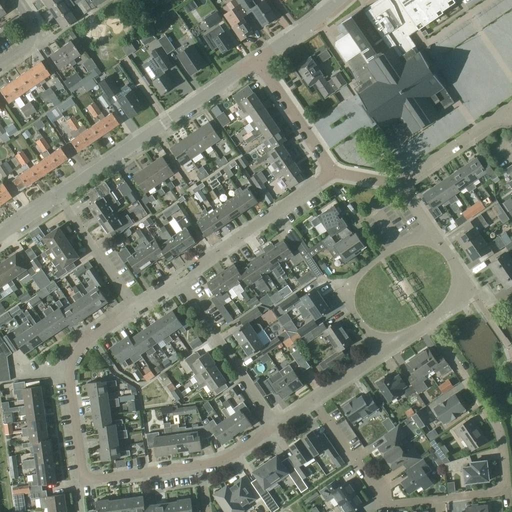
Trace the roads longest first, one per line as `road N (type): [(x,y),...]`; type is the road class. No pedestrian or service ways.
road 1 (residential): [(427,323),(494,423),(505,484),(498,492),(390,506),(312,400)]
road 2 (residential): [(57,195),(256,60)]
road 3 (residential): [(86,479),(70,367),(84,341),(135,308)]
road 4 (residential): [(177,278),(332,171)]
road 5 (residential): [(273,426),(177,278)]
road 6 (residential): [(397,245),(333,287),(380,355)]
road 7 (residential): [(135,308),(57,195)]
road 8 (residential): [(256,60),(332,171)]
road 9 (residential): [(400,183),(508,109)]
road 10 (residential): [(427,323),(457,290),(451,258),(426,225)]
